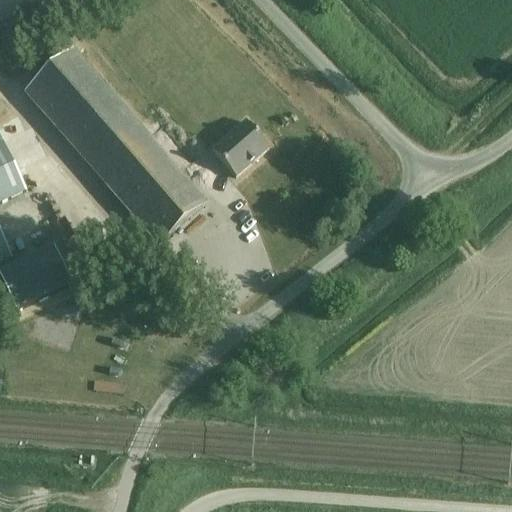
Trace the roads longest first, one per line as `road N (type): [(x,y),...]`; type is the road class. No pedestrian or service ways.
road 1 (unclassified): [(116,511),(153,417),(238,327),(434,184)]
road 2 (unclassified): [(511,511),(255,493),(204,502),(193,511)]
road 3 (unclassified): [(434,184),(251,0)]
